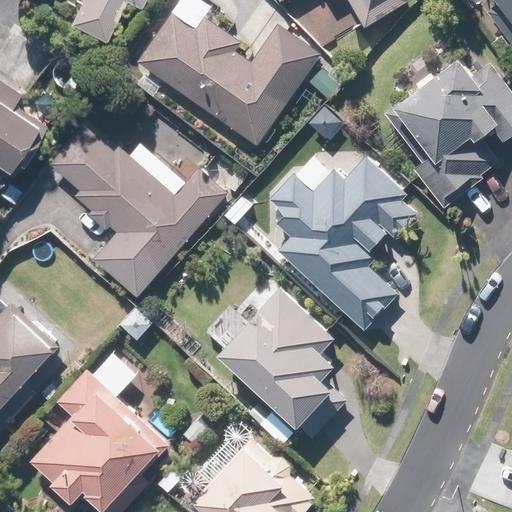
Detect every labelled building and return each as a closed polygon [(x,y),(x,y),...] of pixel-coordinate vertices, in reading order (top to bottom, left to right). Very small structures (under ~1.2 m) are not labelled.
[(81,0),(69,24),(102,41),(122,0),(127,0),(137,5),(139,0),(81,0)] [(212,4),(205,0),(176,0),(137,59),(258,141),(318,52),(277,24),(252,61),(235,49),(241,41),(204,15),(212,4)] [(319,0),(304,0),(302,2),(317,29),(332,21),(319,0)] [(346,0),(362,26),(405,0),(346,0)] [(511,0),(492,0),(497,6),(488,12),(511,46),(511,0)] [(482,88),(457,55),(381,111),(419,162),(414,166),(438,199),(473,173),(476,177),(511,149),(511,141),(475,93),(482,88)] [(0,168),(2,171),(32,129),(5,109),(16,93),(0,81),(0,168)] [(140,144),(129,156),(116,144),(110,151),(83,125),(50,161),(81,190),(78,193),(116,228),(92,253),(135,293),(228,193),(199,167),(183,183),(140,144)] [(406,193),(364,155),(344,176),(334,166),(331,169),(313,153),(293,174),(291,172),(268,197),(283,210),(274,219),(290,233),(275,250),(362,328),(397,290),(369,264),(375,256),(369,250),(389,229),(397,237),(420,213),(402,197),(406,193)] [(232,225),(251,203),(239,192),(219,214),(232,225)] [(214,353),(273,408),(260,422),(283,443),(295,430),(291,426),(296,420),(313,437),(345,403),(318,377),(332,362),(320,350),(333,336),(278,285),(214,353)] [(0,400),(53,347),(8,302),(0,310),(0,400)] [(136,481),(170,446),(116,394),(136,374),(112,351),(91,373),(86,368),(55,400),(72,415),(31,457),(52,478),(48,482),(69,502),(81,490),(104,511),(122,511),(144,490),(136,481)] [(268,456),(254,441),(191,501),(201,511),(299,511),(313,499),(310,496),(289,473),(289,465),(281,457),(268,456)]
